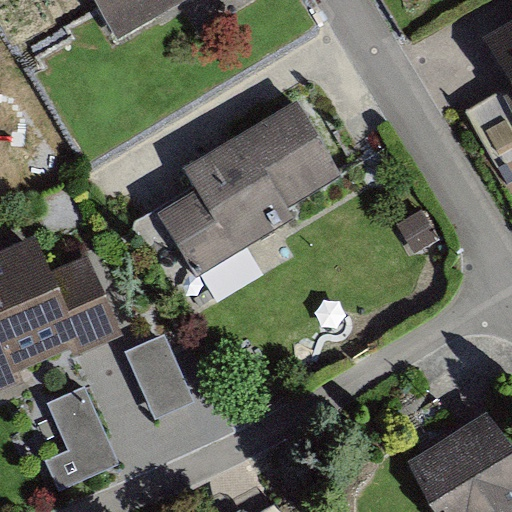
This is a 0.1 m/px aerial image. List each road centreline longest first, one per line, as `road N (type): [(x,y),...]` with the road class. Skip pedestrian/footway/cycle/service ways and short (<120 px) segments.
road 1 (residential): [(511,291),(299,417),(98,511)]
road 2 (residential): [(511,280),(345,0)]
